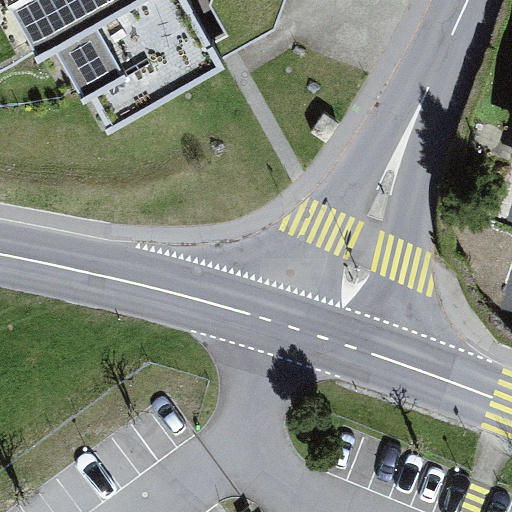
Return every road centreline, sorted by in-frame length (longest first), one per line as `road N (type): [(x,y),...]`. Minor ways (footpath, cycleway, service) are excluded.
road 1 (residential): [(328,341),(465,0)]
road 2 (tertiary): [(0,255),(106,275),(328,341)]
road 3 (tertiary): [(328,341),(511,405)]
